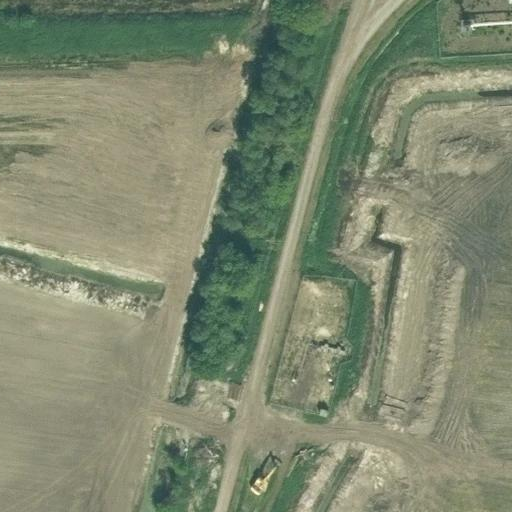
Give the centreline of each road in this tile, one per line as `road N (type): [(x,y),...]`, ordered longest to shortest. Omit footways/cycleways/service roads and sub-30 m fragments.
road 1 (track): [(213,511),(320,99),(382,0)]
road 2 (track): [(267,511),(307,377)]
